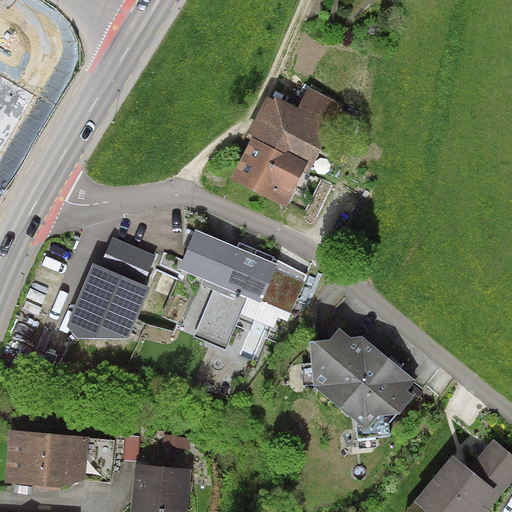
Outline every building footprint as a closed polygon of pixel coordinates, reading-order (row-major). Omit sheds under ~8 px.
[(0,153),(36,91),(0,70),(0,153)] [(251,138),(231,179),(286,207),(303,172),(308,174),(322,146),(343,104),(308,87),(297,107),(275,96),(273,98),(268,95),(247,136),(251,138)] [(237,247),(196,229),(179,268),(204,279),(202,285),(214,290),(194,336),(226,350),(241,313),(248,298),(261,303),(262,301),(278,264),(272,262),(237,247)] [(112,237),(100,266),(142,284),(155,255),(112,237)] [(237,247),(272,262),(274,258),(274,257),(239,242),(237,247)] [(274,258),(272,262),(278,264),(262,301),(291,313),(307,275),(274,258)] [(100,266),(93,263),(67,325),(78,338),(128,338),(149,287),(142,284),(100,266)] [(287,321),(291,313),(262,301),(261,303),(248,298),(241,313),(274,327),(278,317),(287,321)] [(389,358),(362,336),(350,338),(340,329),(330,340),(310,341),(312,363),(314,384),(314,386),(356,420),(357,439),(390,435),(389,423),(396,414),(400,414),(414,395),(407,390),(416,380),(400,367),(389,358)] [(391,356),(389,358),(400,367),(402,365),(391,356)] [(304,385),(314,384),(312,363),(302,364),(304,385)] [(90,436),(9,429),(5,483),(60,487),(85,480),(111,483),(114,440),(90,438),(90,436)] [(190,437),(164,434),(162,446),(189,449),(190,437)] [(124,459),(139,460),(140,436),(126,435),(124,459)] [(486,511),(511,480),(511,454),(493,439),(469,468),(453,454),(405,511),(486,511)] [(135,464),(130,511),(187,511),(191,469),(135,464)]
